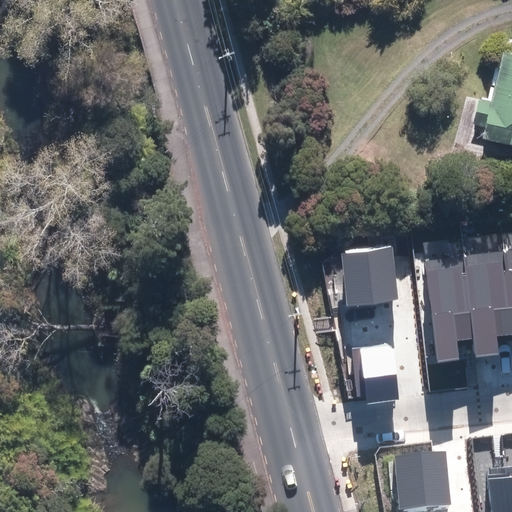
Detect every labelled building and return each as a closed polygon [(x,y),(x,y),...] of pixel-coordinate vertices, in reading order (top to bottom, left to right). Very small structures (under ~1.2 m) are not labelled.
[(511,55),(499,52),(487,101),(475,99),(469,123),(482,126),(479,138),(511,145),(511,55)] [(393,248),(342,253),(347,306),(399,301),(393,248)] [(511,251),(502,252),(511,337),(511,251)] [(463,257),(474,358),(511,353),(511,337),(502,252),(463,256),(463,257)] [(427,261),(438,362),(474,358),(463,257),(427,261)] [(398,401),(391,346),(352,351),(359,405),(398,401)] [(446,452),(395,456),(399,511),(451,506),(446,452)] [(511,511),(511,475),(489,478),(493,511),(511,511)]
